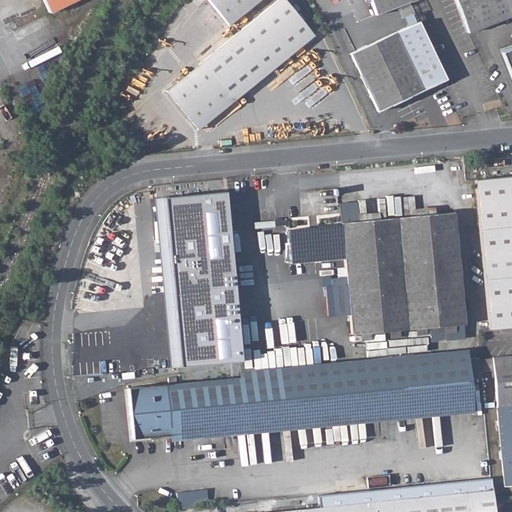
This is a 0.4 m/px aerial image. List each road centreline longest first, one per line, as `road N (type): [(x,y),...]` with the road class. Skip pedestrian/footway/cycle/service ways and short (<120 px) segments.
road 1 (residential): [(121,511),(78,450),(53,372),(53,314),(67,248),(103,190),(146,170),(511,138)]
road 2 (unknown): [(488,456),(222,486),(139,482)]
road 3 (unknown): [(283,158),(281,199),(239,231),(241,254),(287,300),(292,333)]
road 4 (unknown): [(207,164),(220,136),(336,115),(349,121),(358,153)]
road 5 (unknown): [(53,314),(150,310),(153,251)]
road 6 (unknown): [(346,22),(337,49),(372,152)]
road 7 (unknown): [(432,15),(483,141)]
